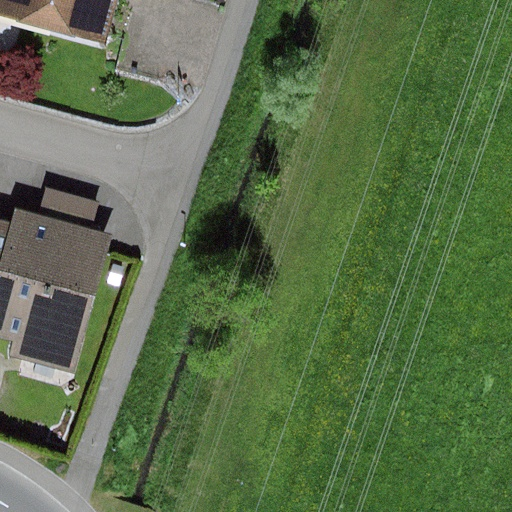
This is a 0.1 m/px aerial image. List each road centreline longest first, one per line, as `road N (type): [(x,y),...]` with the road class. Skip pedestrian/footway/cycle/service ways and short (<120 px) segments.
road 1 (residential): [(183,182),(65,511)]
road 2 (residential): [(241,0),(183,182)]
road 3 (residential): [(0,129),(183,182)]
